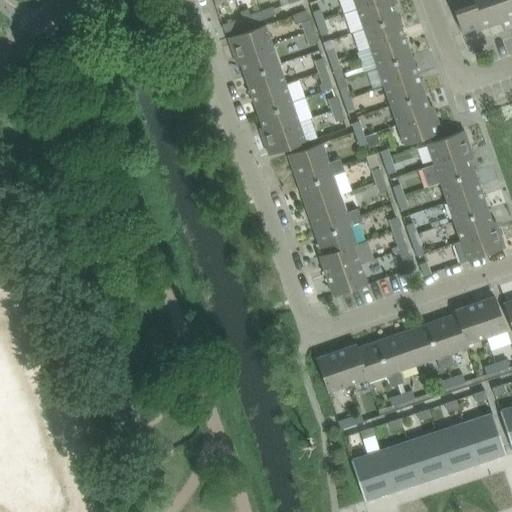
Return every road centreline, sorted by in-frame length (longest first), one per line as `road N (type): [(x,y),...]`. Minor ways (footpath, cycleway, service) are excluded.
road 1 (residential): [(511,264),(326,329),(307,324),(188,0)]
road 2 (residential): [(511,67),(462,77),(431,0)]
